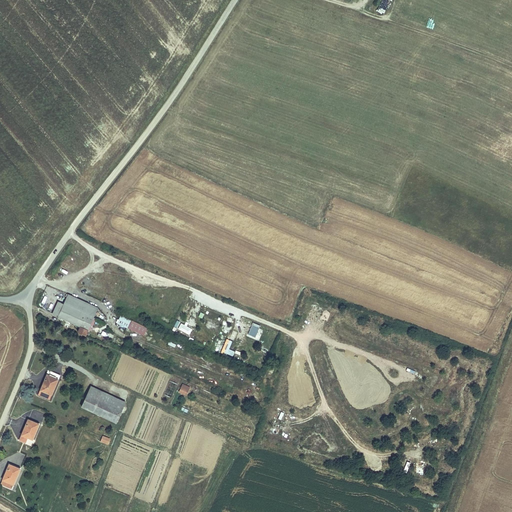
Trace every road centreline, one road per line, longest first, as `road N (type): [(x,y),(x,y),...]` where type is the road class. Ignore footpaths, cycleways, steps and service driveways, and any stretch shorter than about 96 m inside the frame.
road 1 (unclassified): [(29,306),(235,0)]
road 2 (unclassified): [(29,306),(29,359),(0,426)]
